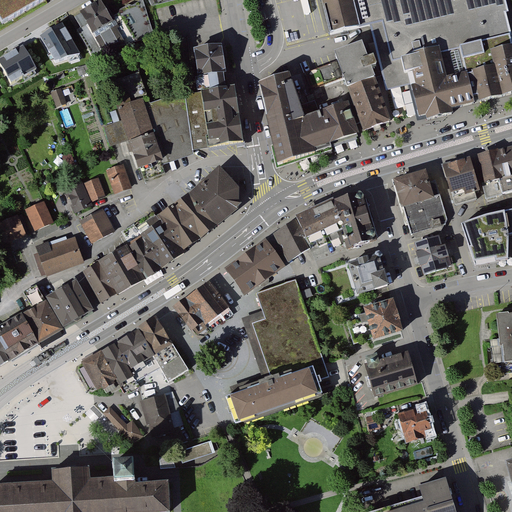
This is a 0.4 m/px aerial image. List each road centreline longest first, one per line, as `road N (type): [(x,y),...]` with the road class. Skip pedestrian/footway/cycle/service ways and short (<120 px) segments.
road 1 (primary): [(276,206),(175,284),(0,394)]
road 2 (residential): [(474,511),(411,300)]
road 3 (residential): [(276,206),(231,0)]
